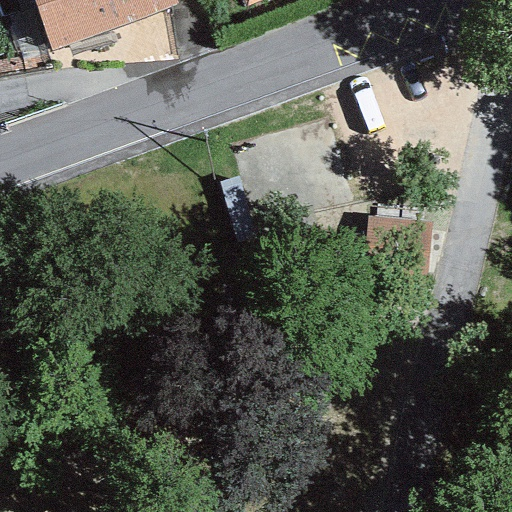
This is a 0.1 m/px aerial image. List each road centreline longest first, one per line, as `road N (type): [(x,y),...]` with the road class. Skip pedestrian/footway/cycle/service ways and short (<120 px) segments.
road 1 (tertiary): [(415,0),(205,86)]
road 2 (tertiary): [(205,86),(0,158)]
